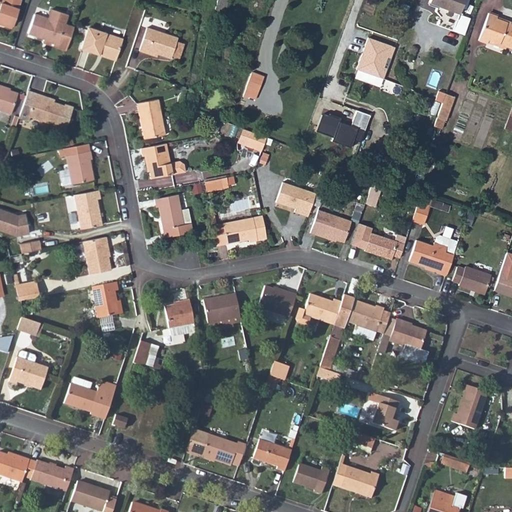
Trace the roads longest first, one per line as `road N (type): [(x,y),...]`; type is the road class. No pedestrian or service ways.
road 1 (residential): [(0,56),(78,82),(106,105),(141,260),(191,275),(296,256),(462,309)]
road 2 (residential): [(289,511),(0,415)]
road 3 (residential): [(447,361),(399,511)]
